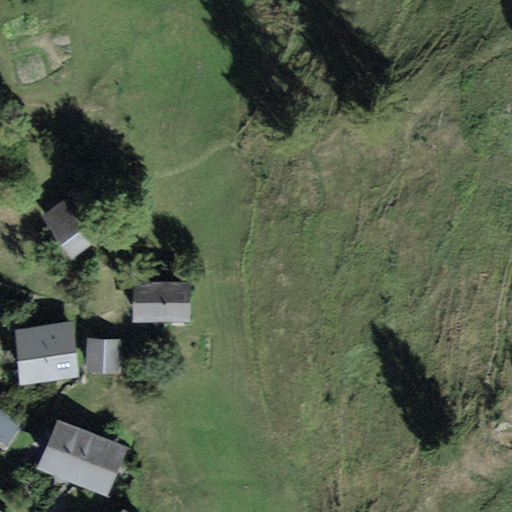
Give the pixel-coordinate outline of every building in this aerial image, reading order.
[(82,187),(45,214),(75,255),(112,228),(82,187)] [(196,281),(144,280),(143,321),(196,322),(196,281)] [(78,320),(23,325),(27,383),(83,378),(78,320)] [(123,340),(96,337),(92,369),(118,373),(123,340)] [(24,425),(0,408),(0,441),(9,448),(24,425)] [(133,445),(65,417),(44,467),(111,496),(133,445)]
